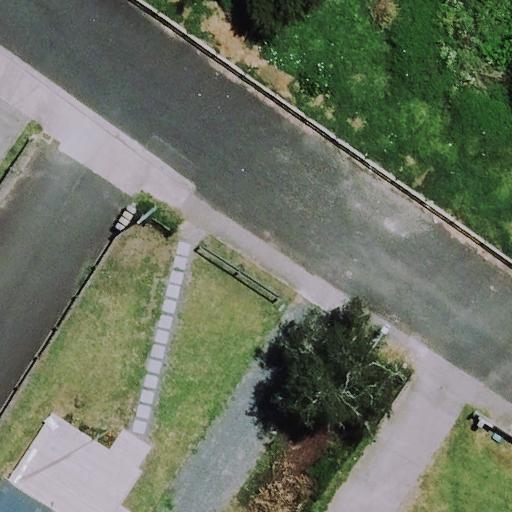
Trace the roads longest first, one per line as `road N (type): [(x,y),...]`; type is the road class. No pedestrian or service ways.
road 1 (residential): [(142,76),(511,336)]
road 2 (residential): [(142,76),(0,304)]
road 3 (residential): [(34,0),(142,76)]
